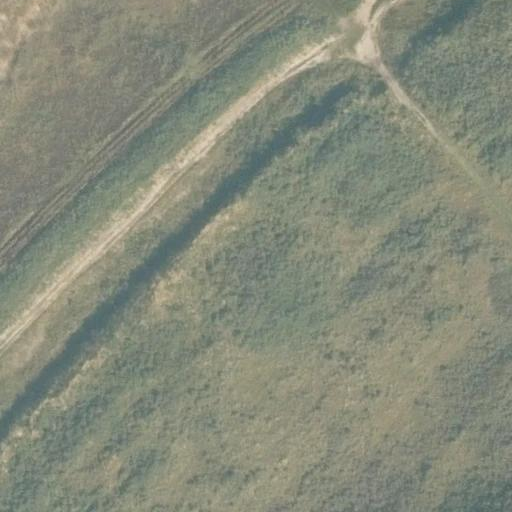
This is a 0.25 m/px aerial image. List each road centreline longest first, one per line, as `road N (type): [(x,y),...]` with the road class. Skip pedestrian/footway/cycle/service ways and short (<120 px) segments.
road 1 (track): [(0,341),(81,256),(341,27)]
road 2 (track): [(0,254),(109,146),(281,0)]
